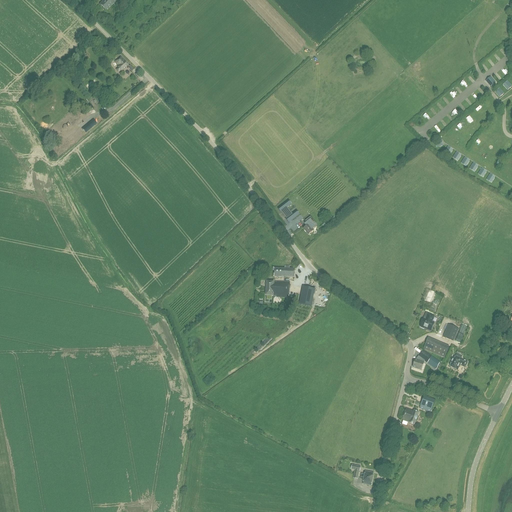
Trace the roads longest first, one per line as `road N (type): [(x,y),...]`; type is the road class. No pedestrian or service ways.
road 1 (unclassified): [(405,378),(409,343),(320,278),(211,145),(70,0)]
road 2 (unclassified): [(374,511),(405,378)]
